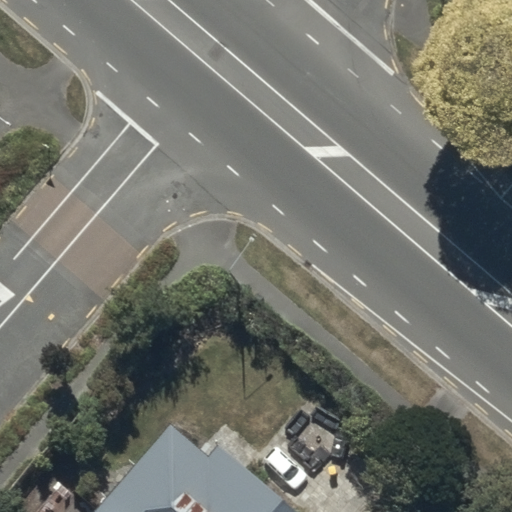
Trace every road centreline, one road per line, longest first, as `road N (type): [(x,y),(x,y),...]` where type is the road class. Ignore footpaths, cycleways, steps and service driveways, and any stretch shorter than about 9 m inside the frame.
road 1 (primary): [(511,312),(221,61)]
road 2 (residential): [(0,322),(221,61)]
